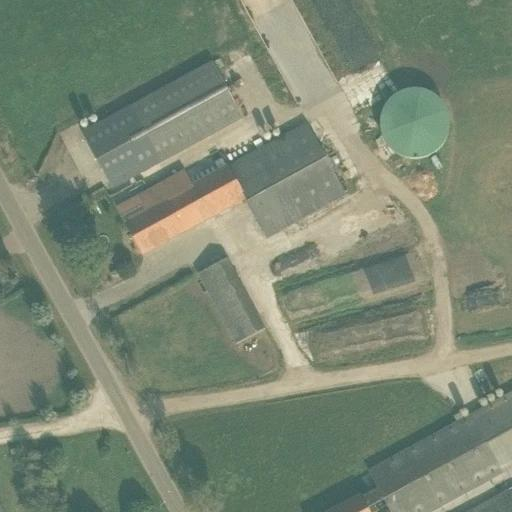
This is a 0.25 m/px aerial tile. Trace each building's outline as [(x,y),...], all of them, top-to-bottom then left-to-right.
[(243,118),(213,64),(82,135),(112,189),(243,118)] [(451,136),(452,126),(451,117),(448,107),(444,100),(439,95),(433,90),(426,86),(418,84),(407,83),(399,84),(391,87),(384,90),(378,96),(373,102),(369,110),(367,117),(366,126),(367,135),(370,142),(373,149),(379,157),(385,161),(394,166),(404,168),(411,169),(419,168),(427,165),(433,161),(440,156),(444,150),(448,143),(451,136)] [(184,172),(137,198),(146,213),(125,224),(142,256),(245,200),(266,239),(345,196),(306,125),(193,187),(184,172)] [(417,255),(285,293),(291,315),(423,278),(417,255)] [(228,266),(198,282),(234,349),(264,333),(228,266)] [(410,511),(511,466),(511,393),(362,461),(374,488),(364,492),(370,503),(390,494),(398,511),(410,511)] [(511,511),(511,490),(465,511),(511,511)] [(368,511),(361,498),(360,496),(331,511),(368,511)]
